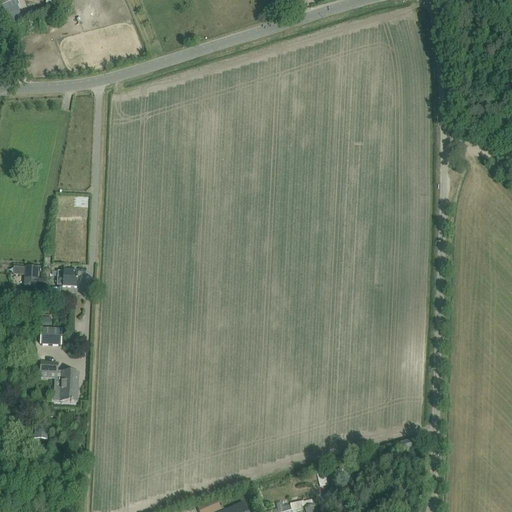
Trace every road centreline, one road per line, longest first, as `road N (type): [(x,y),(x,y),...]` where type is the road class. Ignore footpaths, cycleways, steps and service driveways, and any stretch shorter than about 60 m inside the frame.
road 1 (unclassified): [(434,511),(444,132),(431,0)]
road 2 (unclassified): [(97,83),(370,0)]
road 3 (unclassified): [(92,343),(97,83)]
